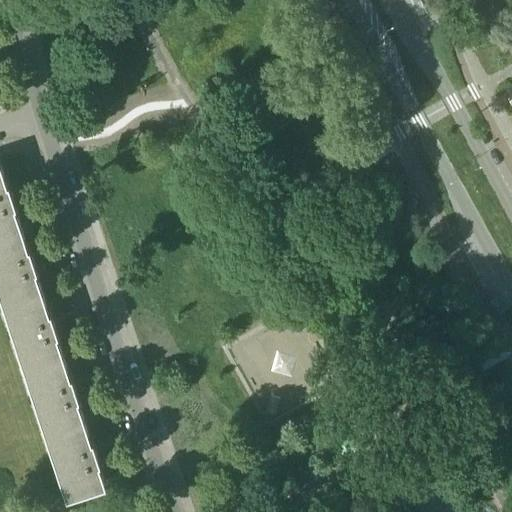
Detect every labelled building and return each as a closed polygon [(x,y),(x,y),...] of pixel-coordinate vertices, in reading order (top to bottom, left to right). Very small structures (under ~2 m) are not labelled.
[(0,229),(20,223),(0,160),(0,229)] [(42,288),(20,223),(0,229),(0,292),(3,300),(42,288)] [(63,352),(42,288),(3,300),(24,365),(63,352)] [(84,417),(63,352),(24,365),(45,429),(84,417)] [(105,481),(84,417),(45,429),(66,494),(105,481)]
